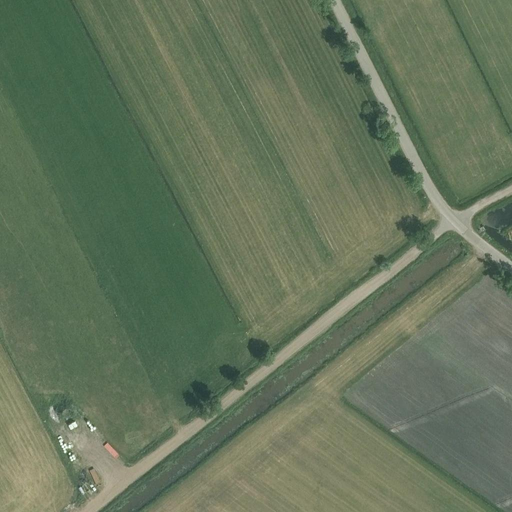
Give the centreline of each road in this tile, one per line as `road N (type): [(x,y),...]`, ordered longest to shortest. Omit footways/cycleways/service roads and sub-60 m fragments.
road 1 (track): [(85,511),(453,220),(511,187)]
road 2 (unclassified): [(511,267),(433,198),(334,0)]
